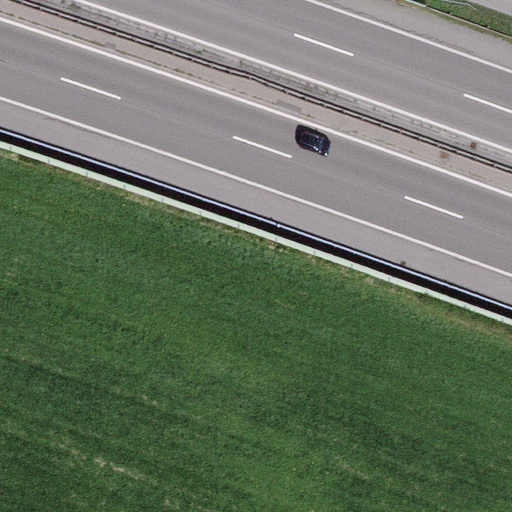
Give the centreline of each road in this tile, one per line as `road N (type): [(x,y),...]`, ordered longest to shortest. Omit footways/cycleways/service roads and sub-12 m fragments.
road 1 (motorway): [(0,61),(511,238)]
road 2 (motorway): [(511,111),(194,0)]
